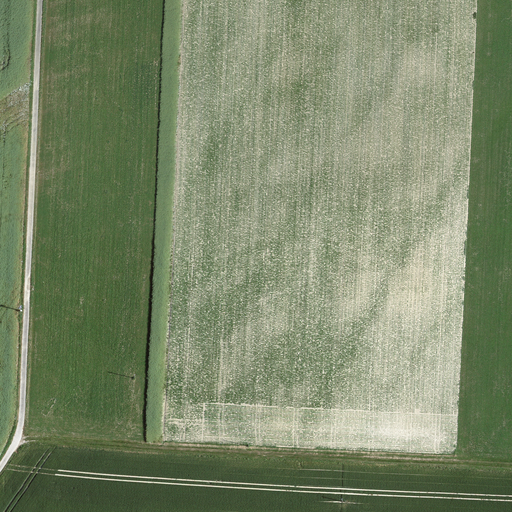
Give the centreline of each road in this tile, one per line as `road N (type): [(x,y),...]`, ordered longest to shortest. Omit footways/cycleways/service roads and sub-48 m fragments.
road 1 (track): [(511,465),(34,438),(12,446)]
road 2 (track): [(0,467),(21,414),(39,0)]
